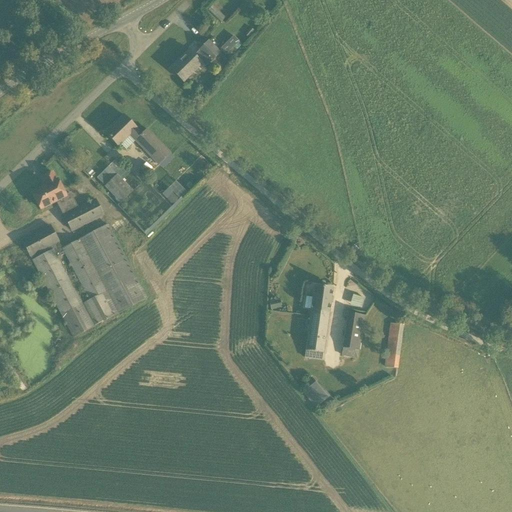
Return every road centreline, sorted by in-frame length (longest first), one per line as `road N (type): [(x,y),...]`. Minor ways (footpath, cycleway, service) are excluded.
road 1 (unclassified): [(511,352),(410,306),(347,262),(121,65)]
road 2 (unclassified): [(0,195),(121,65)]
road 3 (unclassified): [(0,92),(125,20)]
